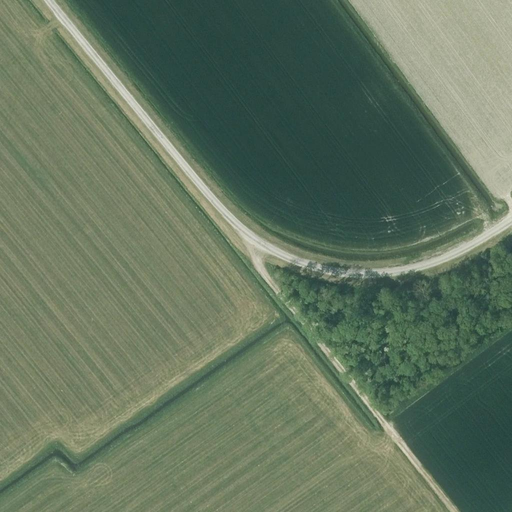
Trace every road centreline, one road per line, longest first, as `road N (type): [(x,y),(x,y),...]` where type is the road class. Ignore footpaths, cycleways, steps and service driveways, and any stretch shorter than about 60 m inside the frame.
road 1 (unclassified): [(48,0),(177,156),(238,223),(270,245),(342,269),(400,269),(454,254),(511,219)]
road 2 (track): [(245,228),(252,259),(453,511)]
